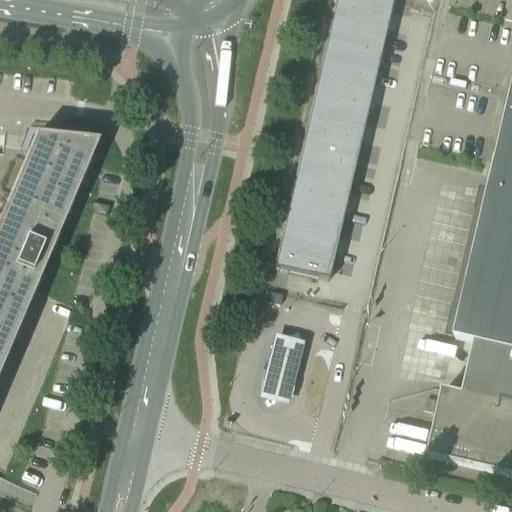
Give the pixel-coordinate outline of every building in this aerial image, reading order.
[(393,0),(335,0),(273,271),(328,284),(393,0)] [(511,96),(455,341),(476,346),(464,398),(443,393),(428,460),(511,479),(511,96)] [(0,375),(98,145),(34,139),(0,219),(0,375)] [(281,298),(270,295),(267,305),(279,308),(281,298)] [(258,403),(287,411),(304,347),(275,340),(258,403)] [(0,491),(6,493),(10,480),(0,476),(0,491)]
